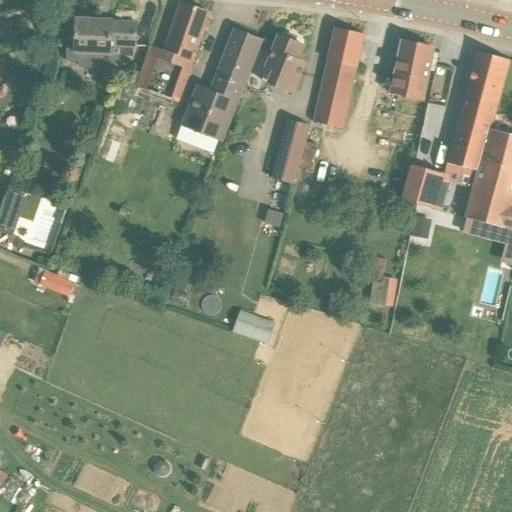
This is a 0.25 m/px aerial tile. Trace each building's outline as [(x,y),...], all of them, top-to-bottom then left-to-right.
[(179,102),(210,13),(182,3),(165,50),(151,45),(136,86),(147,90),(173,99),(179,102)] [(136,56),(137,23),(113,22),(113,21),(77,19),(76,39),(67,39),(66,61),(120,64),(121,56),(136,56)] [(349,103),(361,54),(365,35),(336,28),(331,48),(315,119),(340,125),(345,102),(349,103)] [(223,142),(263,40),(235,29),(211,90),(197,84),(181,126),(223,142)] [(294,93),(297,85),(304,67),(294,62),(301,45),(303,46),(304,45),(295,42),(297,38),(288,34),(286,38),(280,36),(262,80),(294,93)] [(404,41),(399,60),(387,111),(417,117),(434,48),(404,41)] [(505,80),(510,60),(478,52),(448,164),(477,171),(489,129),(492,129),(505,80)] [(311,126),(288,120),(277,160),(270,158),(266,170),(273,172),(271,178),(295,185),(311,126)] [(504,229),(511,231),(511,134),(492,129),(489,129),(477,171),(465,217),(470,219),(504,227),(504,229)] [(303,170),(313,172),(317,145),(307,144),(303,170)] [(401,202),(432,209),(441,174),(410,166),(401,202)] [(11,191),(5,208),(22,213),(28,197),(11,191)] [(265,223),(281,228),(285,214),(269,209),(265,223)] [(426,230),(428,220),(415,217),(413,224),(411,236),(429,239),(430,231),(426,230)] [(23,250),(26,241),(16,238),(12,247),(23,250)] [(42,257),(39,264),(50,268),(52,260),(42,257)] [(381,283),(385,259),(368,257),(365,280),(374,282),(381,283)] [(75,283),(46,271),(43,278),(41,284),(40,286),(60,294),(69,298),(70,295),(75,296),(79,286),(75,285),(75,283)] [(41,284),(43,278),(37,275),(37,277),(36,278),(35,282),(41,284)] [(204,459),(200,468),(205,470),(209,461),(204,459)]
